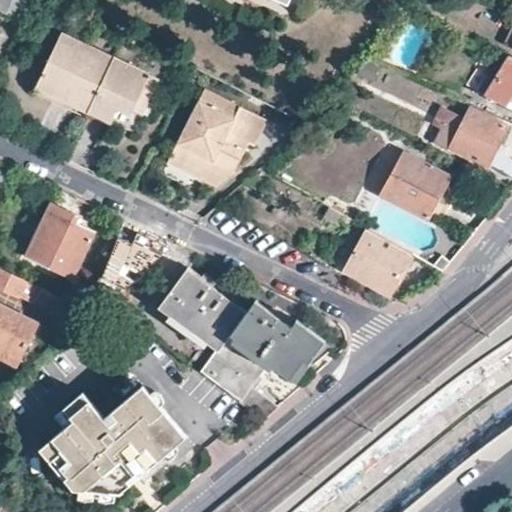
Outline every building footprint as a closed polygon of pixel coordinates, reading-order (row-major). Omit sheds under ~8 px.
[(33,0),(0,0),(0,8),(24,20),(33,0)] [(511,47),(511,28),(503,44),(511,47)] [(148,75),(61,33),(33,89),(109,126),(116,111),(128,117),(130,113),(148,75)] [(511,55),(506,53),(480,92),(511,108),(511,55)] [(159,80),(148,75),(130,113),(140,117),(159,80)] [(198,167),(219,160),(236,169),(250,141),(255,143),(268,117),(205,86),(171,153),(198,167)] [(487,167),(507,124),(470,107),(464,120),(451,114),(443,130),(443,132),(438,145),(487,167)] [(444,188),(450,175),(401,149),(387,179),(379,194),(427,220),(431,212),(442,217),(454,193),(444,188)] [(207,177),(236,169),(219,160),(198,167),(171,153),(169,158),(207,177)] [(203,217),(222,201),(210,185),(184,207),(203,217)] [(77,277),(97,232),(68,219),(70,213),(50,204),(35,239),(27,254),(77,277)] [(343,222),(322,211),(316,221),(339,232),(343,222)] [(68,219),(97,232),(99,227),(70,213),(68,219)] [(387,295),(407,253),(362,231),(342,273),(387,295)] [(121,274),(136,281),(160,259),(135,247),(121,274)] [(62,302),(0,270),(0,290),(54,318),(61,303),(62,302)] [(166,310),(203,339),(217,350),(230,333),(267,361),(289,379),(303,362),(310,366),(325,348),(330,341),(300,318),(296,323),(275,307),(272,311),(257,299),(248,312),(232,299),(235,295),(213,279),(210,282),(196,271),(166,310)] [(0,350),(21,361),(38,326),(0,306),(0,350)] [(230,333),(217,350),(203,368),(239,396),(267,361),(230,333)] [(184,438),(141,385),(101,418),(81,395),(54,417),(65,429),(41,448),(66,478),(64,480),(73,490),(118,493),(128,485),(125,481),(132,476),(145,465),(148,468),(184,438)] [(239,404),(261,422),(278,407),(252,387),(239,404)]
